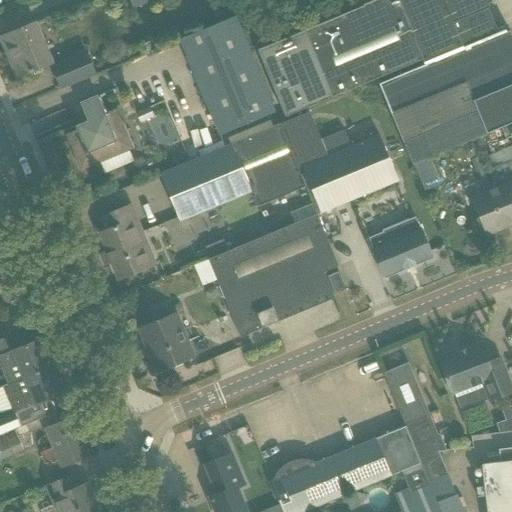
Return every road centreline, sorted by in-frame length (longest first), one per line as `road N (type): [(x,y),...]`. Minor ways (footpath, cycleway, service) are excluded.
road 1 (unclassified): [(127,442),(511,271)]
road 2 (unclassified): [(127,442),(7,165)]
